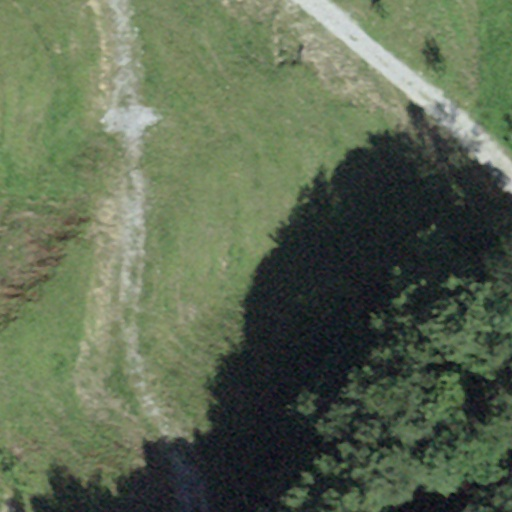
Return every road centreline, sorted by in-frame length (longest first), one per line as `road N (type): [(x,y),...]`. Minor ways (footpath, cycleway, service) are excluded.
road 1 (track): [(122,401),(149,239),(143,198),(119,155),(130,46),(119,0)]
road 2 (track): [(511,175),(414,74),(319,0)]
